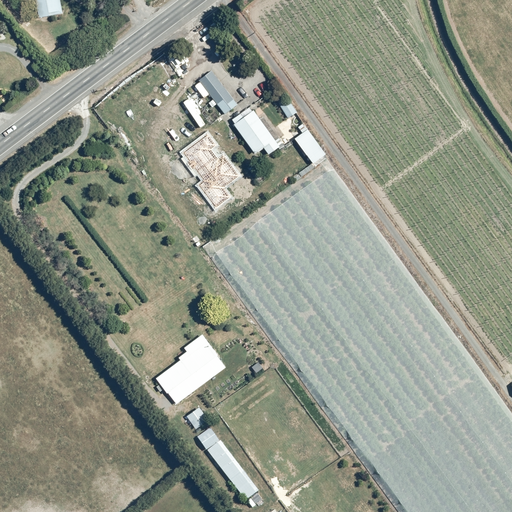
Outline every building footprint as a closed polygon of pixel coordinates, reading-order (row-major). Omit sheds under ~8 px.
[(62,13),(59,0),(35,0),(39,18),(62,13)] [(238,103),(211,70),(198,80),(204,87),(200,91),(204,97),(209,93),(225,113),(238,103)] [(296,112),(287,98),(279,103),(287,117),(296,112)] [(269,154),(294,136),(283,121),(273,128),(258,106),(243,117),(240,113),(231,120),(255,153),(264,147),(269,154)] [(300,134),(295,138),(312,162),(324,154),(305,125),(297,130),(300,134)] [(225,366),(206,340),(157,377),(176,403),(225,366)] [(265,366),(260,360),(251,366),(256,373),(265,366)] [(240,471),(218,443),(207,450),(246,500),(257,491),(241,470),(240,471)]
